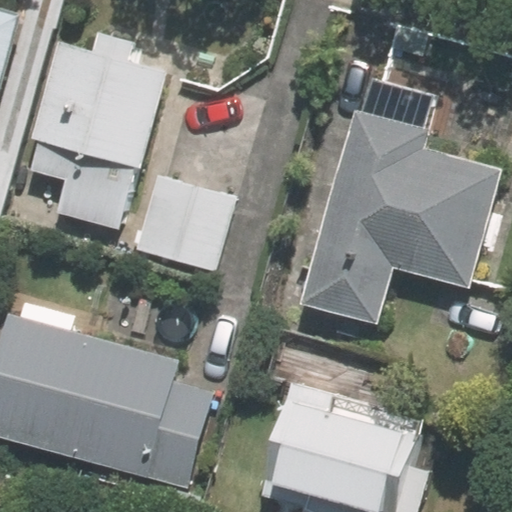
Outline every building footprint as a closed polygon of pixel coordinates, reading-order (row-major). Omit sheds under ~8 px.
[(0,8),(0,125),(30,17),(0,8)] [(150,170),(177,75),(69,47),(44,141),(48,141),(39,172),(75,182),(66,214),(124,231),(142,168),(150,170)] [(429,130),(438,97),(385,81),(375,116),(367,113),(314,304),(390,325),(405,268),(475,288),(508,170),(432,148),(436,134),(429,130)] [(165,174),(145,248),(221,270),(241,197),(165,174)] [(0,436),(193,490),(220,393),(179,382),(185,364),(15,317),(0,372),(0,436)] [(303,386),(273,496),(315,509),(314,511),(428,511),(439,472),(420,468),(428,440),(339,414),(343,398),(303,386)]
